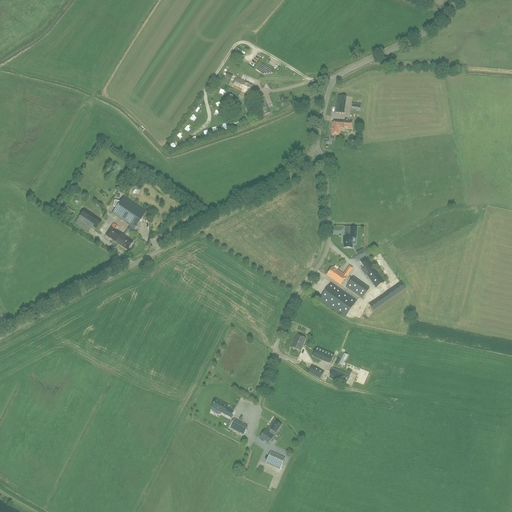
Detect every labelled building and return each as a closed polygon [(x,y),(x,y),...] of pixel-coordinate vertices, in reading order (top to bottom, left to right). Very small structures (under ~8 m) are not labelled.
[(236,57),(241,51),(237,48),(232,54),(236,57)] [(232,87),(241,91),(242,91),(246,82),(244,81),(236,78),(232,87)] [(253,85),(246,82),(242,91),(241,91),(249,95),(253,85)] [(344,114),(347,97),(338,95),(336,113),(344,114)] [(262,116),(265,115),(270,113),(265,99),(259,101),(262,110),(260,111),(262,116)] [(340,128),(341,128),(341,123),(332,123),(331,135),(340,135),(340,128)] [(116,208),(112,214),(134,229),(140,220),(142,221),(143,217),(146,212),(124,197),(120,202),(114,201),(113,207),(116,208)] [(71,218),(75,212),(67,206),(68,205),(61,200),(55,207),(71,218)] [(96,229),(101,220),(84,209),(75,222),(89,232),(92,227),(96,229)] [(106,235),(116,243),(122,234),(116,230),(118,227),(113,224),(106,235)] [(356,238),(356,233),(350,233),(350,238),(344,238),(343,241),(344,242),(344,248),(352,248),(352,238),(356,238)] [(133,242),(122,234),(116,243),(127,250),(133,242)] [(368,259),(362,263),(365,267),(362,270),(366,276),(367,275),(376,288),(384,282),(375,269),(368,259)] [(341,285),(353,268),(350,266),(343,275),(332,267),(327,275),(341,285)] [(362,299),(370,289),(353,277),(346,288),(362,299)] [(345,318),(357,301),(331,283),(319,300),(345,318)] [(301,351),(306,339),(297,335),(292,348),(301,351)] [(330,364),(335,354),(317,347),(313,357),(330,364)] [(343,366),(348,355),(344,353),(339,364),(343,366)] [(320,379),(324,372),(316,367),(315,368),(312,367),(309,371),(312,373),(312,374),(320,379)] [(346,385),(350,375),(333,368),(329,378),(346,385)] [(214,409),(220,412),(221,411),(221,412),(230,417),(234,411),(227,408),(228,406),(221,403),(220,404),(216,402),(215,403),(214,403),(214,404),(213,407),(212,407),(214,408),(214,409)] [(275,419),(271,424),(272,425),(271,426),(272,427),(270,430),(268,433),(265,430),(260,437),(264,440),(266,438),(271,441),(274,436),(273,436),(275,433),(276,433),(281,426),(279,424),(280,423),(275,419)] [(241,425),(234,421),(230,428),(244,435),(246,431),(239,428),(241,425)] [(280,470),(285,459),(271,452),(269,457),(266,464),(280,470)]
